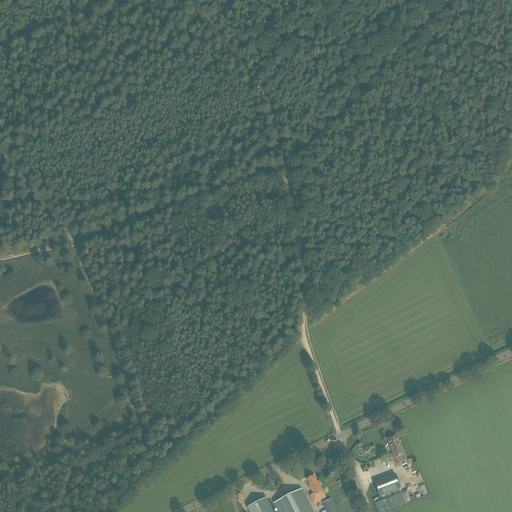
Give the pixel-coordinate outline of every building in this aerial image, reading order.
[(395,459),(397,464),(406,461),(404,456),(398,441),(396,437),(387,440),(389,445),(395,459)] [(408,476),(412,486),(420,483),(416,473),(408,476)] [(310,495),(309,496),(314,504),(326,499),(320,486),(317,482),(314,476),(307,480),(310,486),(309,486),(313,494),(310,495)] [(387,478),(385,479),(374,483),(379,497),(392,492),(388,483),(390,482),(389,478),(387,479),(387,478)] [(279,511),(311,511),(301,490),(284,499),(275,504),(277,507),(279,511)] [(323,511),(337,511),(331,499),(322,503),(326,511),(323,511)] [(272,511),(267,501),(248,510),(249,511),(272,511)] [(378,511),(382,511),(384,511),(381,501),(375,503),(378,511)]
